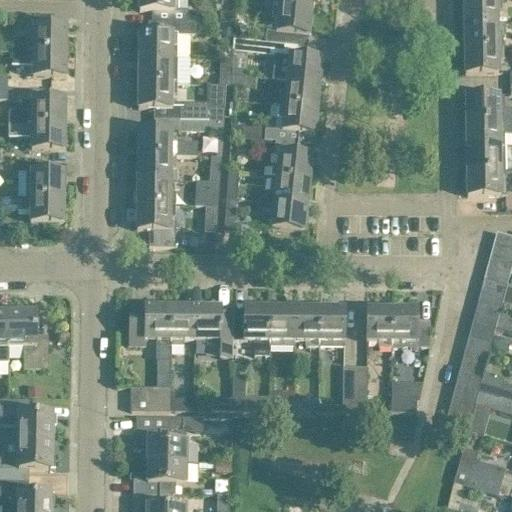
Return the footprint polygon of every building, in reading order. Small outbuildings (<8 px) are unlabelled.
[(177,14),(177,0),(139,0),(139,15),(151,15),(151,26),(186,26),(186,14),(177,14)] [(273,0),(272,11),(311,15),(312,0),(273,0)] [(463,2),(464,29),(496,28),(495,16),(502,16),(502,2),(463,2)] [(308,39),(311,15),(272,11),(271,23),(276,24),(275,35),(267,34),(266,46),(269,47),(305,50),(306,39),(308,39)] [(53,20),(53,19),(33,19),(33,43),(27,43),(14,42),(13,55),(65,56),(66,31),(52,30),(52,20),(53,20)] [(186,26),(151,26),(150,26),(150,37),(139,37),(138,62),(177,63),(177,39),(193,39),(193,27),(186,26)] [(504,28),(496,28),(464,29),(464,54),(502,53),(502,41),(504,40),(504,28)] [(268,58),(269,47),(266,46),(232,43),(231,55),(268,58)] [(503,66),(502,53),(464,54),(465,78),(497,78),(497,66),(503,66)] [(65,81),(65,56),(13,55),(13,69),(27,69),(32,69),(32,81),(65,81)] [(319,89),(322,63),(283,59),(281,73),(287,74),(286,85),(319,89)] [(177,63),(138,62),(138,88),(176,88),(176,87),(188,87),(188,63),(177,63)] [(229,90),(230,79),(232,65),(221,63),(218,89),(229,90)] [(254,92),(255,82),(230,79),(229,90),(254,92)] [(316,115),(319,89),(286,85),(284,97),(279,96),(277,110),(316,115)] [(176,101),(176,88),(138,88),(138,112),(170,113),(170,101),(176,101)] [(504,100),(497,100),(465,100),(465,127),(511,125),(511,112),(504,112),(504,100)] [(64,130),(64,103),(31,103),(31,116),(9,115),(9,129),(64,130)] [(225,113),(208,112),(208,108),(184,107),(184,111),(180,111),(180,124),(224,124),(225,113)] [(314,138),(316,115),(277,110),(276,123),(282,123),(281,134),(264,133),(230,130),(229,142),(255,144),(301,148),(302,137),(314,138)] [(223,136),(224,124),(180,124),(180,135),(223,136)] [(511,125),(465,127),(466,151),(504,151),(504,138),(511,138),(511,125)] [(64,154),(64,130),(9,129),(9,142),(31,142),(30,154),(64,154)] [(170,135),(137,134),(137,160),(176,161),(197,161),(197,147),(170,147),(170,135)] [(300,159),(301,148),(255,144),(254,156),(278,158),(277,169),(271,168),(270,182),(309,186),(311,160),(300,159)] [(505,176),(505,161),(504,151),(466,151),(466,176),(505,176)] [(175,174),(176,161),(137,160),(137,185),(169,185),(169,174),(175,174)] [(216,188),(217,160),(206,160),(206,187),(216,188)] [(63,202),(63,176),(30,176),(19,176),(18,201),(63,202)] [(235,203),(236,176),(225,176),(224,203),(235,203)] [(505,200),(505,176),(466,176),(467,201),(505,200)] [(306,212),(309,186),(270,182),(268,195),(269,195),(268,207),(306,212)] [(169,197),(169,185),(137,185),(137,209),(175,210),(175,197),(169,197)] [(216,212),(216,188),(206,187),(205,210),(204,210),(204,211),(216,212)] [(63,202),(18,201),(16,201),(16,202),(1,204),(0,204),(0,247),(2,247),(2,228),(2,217),(16,214),(30,214),(30,227),(63,227),(63,202)] [(237,203),(235,203),(224,203),(223,236),(236,236),(237,203)] [(304,235),(306,212),(268,207),(266,232),(304,235)] [(175,224),(175,210),(137,209),(136,235),(169,235),(169,224),(175,224)] [(216,236),(216,212),(204,211),(203,235),(216,236)] [(511,252),(511,240),(496,236),(493,248),(511,252)] [(511,265),(511,252),(493,248),(490,260),(511,265)] [(510,277),(511,268),(511,265),(490,260),(487,271),(510,277)] [(507,288),(510,277),(487,271),(484,282),(507,288)] [(503,301),(507,288),(484,282),(480,294),(503,301)] [(500,311),(503,301),(480,294),(477,305),(500,311)] [(497,323),(499,315),(500,311),(477,305),(474,317),(497,323)] [(169,350),(169,311),(129,311),(129,349),(145,349),(145,344),(156,344),(156,363),(170,363),(170,350),(169,350)] [(194,345),(194,312),(169,311),(169,350),(170,350),(183,351),(183,345),(194,345)] [(220,312),(194,312),(194,345),(206,345),(206,350),(219,350),(219,362),(232,362),(233,313),(220,313),(220,312)] [(268,361),(268,351),(269,312),(244,312),(243,345),(255,345),(255,361),(268,361)] [(293,346),(294,312),(269,312),(268,351),(283,351),(283,346),(293,346)] [(318,351),(318,313),(294,312),(293,346),(305,346),(305,351),(318,351)] [(345,346),(344,313),(318,313),(318,351),(345,352),(345,346)] [(391,352),(391,313),(366,313),(365,346),(378,346),(378,352),(391,352)] [(417,314),(391,313),(391,352),(429,352),(429,326),(417,326),(417,314)] [(511,318),(499,315),(497,323),(495,331),(511,336),(511,318)] [(494,335),(495,331),(497,323),(474,317),(471,328),(494,335)] [(35,318),(7,318),(7,350),(22,350),(23,374),(48,373),(48,348),(36,348),(35,318)] [(491,346),(494,335),(471,328),(468,340),(491,346)] [(491,346),(468,340),(465,352),(488,358),(491,346)] [(485,369),(488,358),(465,352),(462,363),(485,369)] [(482,381),(485,369),(462,363),(459,375),(482,381)] [(354,417),(355,371),(343,371),(342,416),(354,417)] [(367,417),(367,371),(355,371),(354,417),(367,417)] [(479,392),(480,388),(482,381),(459,375),(456,386),(479,392)] [(243,416),(244,391),(244,380),(231,380),(231,390),(231,416),(243,416)] [(476,404),(478,395),(479,392),(456,386),(452,398),(476,404)] [(480,388),(479,392),(478,395),(511,404),(511,390),(503,387),(501,394),(480,388)] [(42,391),(27,391),(27,402),(42,402),(42,391)] [(169,392),(130,392),(130,403),(169,403),(169,392)] [(511,419),(511,404),(478,395),(476,404),(474,410),(483,412),(511,419)] [(474,410),(476,404),(452,398),(449,409),(473,415),(474,410)] [(169,415),(169,403),(130,403),(130,415),(169,415)] [(21,405),(0,404),(0,429),(19,430),(18,445),(51,445),(51,418),(21,417),(21,405)] [(390,405),(390,417),(416,417),(416,405),(390,405)] [(293,416),(293,406),(267,406),(267,416),(293,416)] [(317,416),(317,406),(293,406),(293,416),(317,416)] [(470,426),(473,415),(449,409),(446,422),(469,428),(470,426)] [(182,421),(135,421),(135,433),(133,433),(133,455),(147,455),(147,466),(185,467),(185,446),(175,446),(176,435),(182,435),(182,421)] [(466,439),(467,435),(469,428),(446,422),(443,433),(466,439)] [(469,428),(467,435),(477,438),(481,439),(483,430),(470,426),(469,428)] [(50,474),(51,445),(18,445),(18,446),(2,446),(2,460),(0,460),(0,484),(20,485),(20,474),(50,474)] [(463,453),(457,473),(471,478),(501,487),(505,474),(475,466),(478,457),(463,453)] [(185,487),(185,467),(147,466),(147,478),(130,477),(130,478),(133,479),(132,498),(175,499),(175,487),(185,487)] [(231,468),(211,467),(210,476),(230,476),(231,468)] [(497,500),(501,487),(471,478),(467,491),(497,500)] [(20,498),(20,485),(0,484),(0,509),(2,509),(1,511),(49,511),(49,498),(20,498)] [(175,510),(175,499),(132,498),(132,511),(184,511),(185,510),(175,510)]
